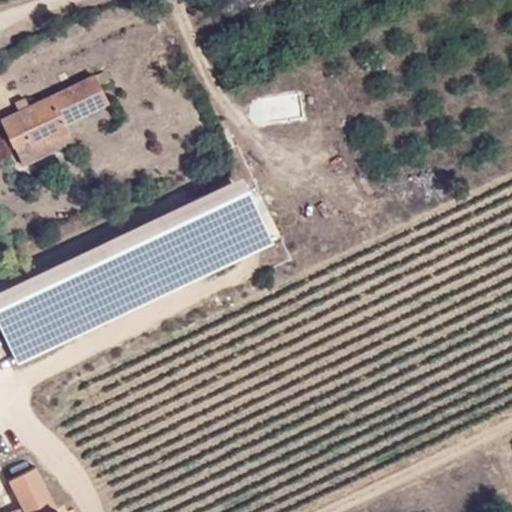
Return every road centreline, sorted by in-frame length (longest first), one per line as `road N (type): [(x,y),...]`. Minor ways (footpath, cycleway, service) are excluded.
road 1 (track): [(321,511),(511,421)]
road 2 (track): [(0,414),(49,446),(90,511)]
